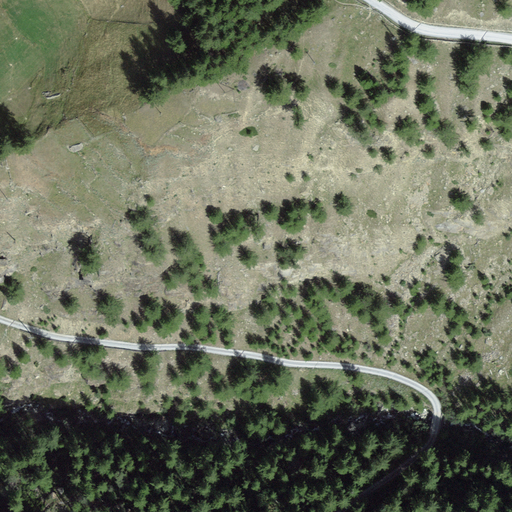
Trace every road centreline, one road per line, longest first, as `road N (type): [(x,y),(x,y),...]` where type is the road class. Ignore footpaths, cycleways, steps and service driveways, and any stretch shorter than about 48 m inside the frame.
road 1 (track): [(0,319),(73,342),(224,352),(387,374),(416,386),(436,412),(430,437),(390,483),(344,511)]
road 2 (track): [(511,40),(428,34),(378,9)]
